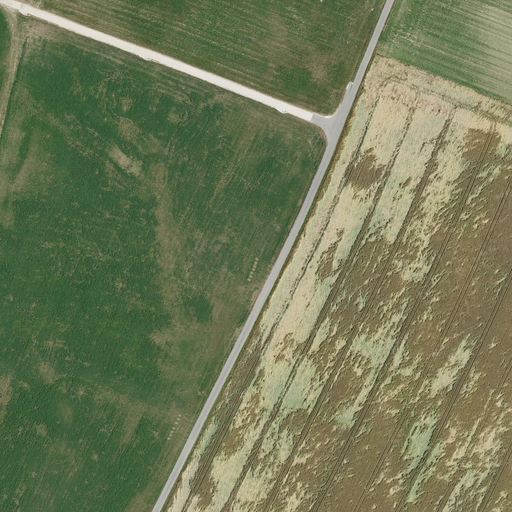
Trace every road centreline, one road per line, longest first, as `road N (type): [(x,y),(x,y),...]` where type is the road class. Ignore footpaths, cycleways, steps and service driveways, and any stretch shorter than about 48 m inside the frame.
road 1 (track): [(156,511),(309,201),(393,0)]
road 2 (track): [(338,127),(0,0)]
